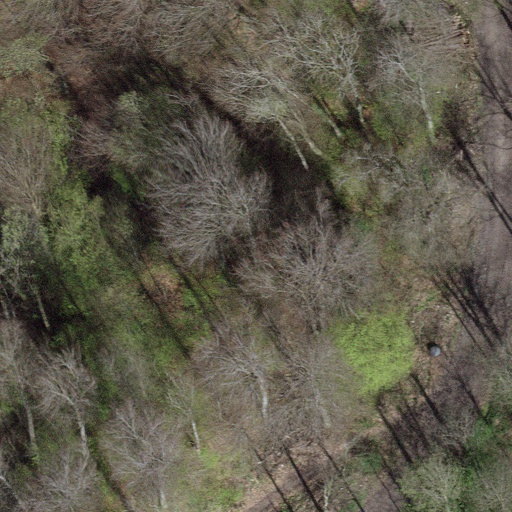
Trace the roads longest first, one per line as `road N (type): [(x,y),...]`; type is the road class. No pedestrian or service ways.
road 1 (track): [(483,349),(500,237),(507,102),(494,0)]
road 2 (track): [(398,511),(471,398),(483,349)]
